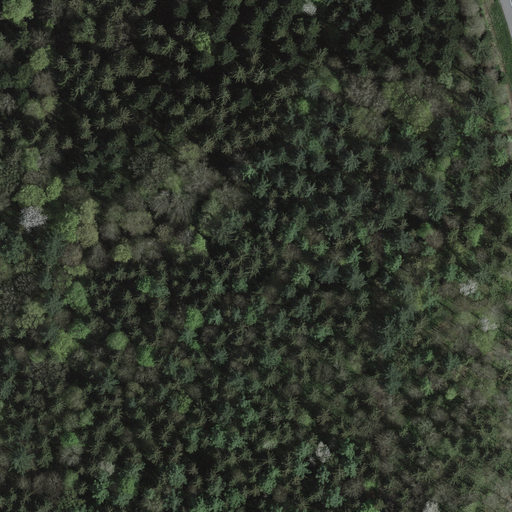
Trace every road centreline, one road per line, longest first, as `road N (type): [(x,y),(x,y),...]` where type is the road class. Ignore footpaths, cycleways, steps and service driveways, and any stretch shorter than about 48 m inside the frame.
road 1 (track): [(383,511),(374,149),(353,80),(305,0)]
road 2 (track): [(55,511),(69,288),(41,0)]
